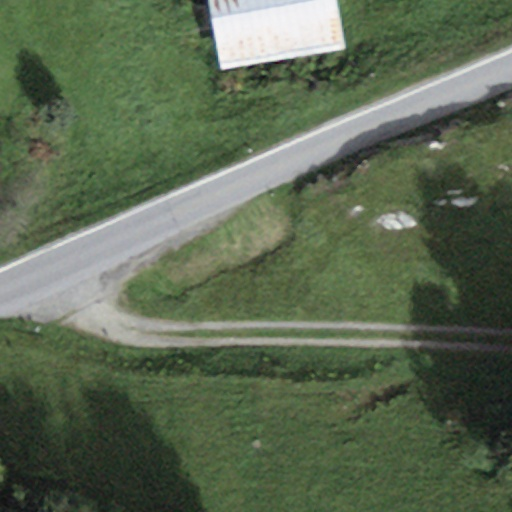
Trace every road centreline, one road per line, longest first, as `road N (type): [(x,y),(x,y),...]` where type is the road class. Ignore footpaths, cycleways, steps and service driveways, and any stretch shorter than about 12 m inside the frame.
road 1 (tertiary): [(0,291),(511,72)]
road 2 (track): [(70,264),(105,315),(130,329),(511,340)]
